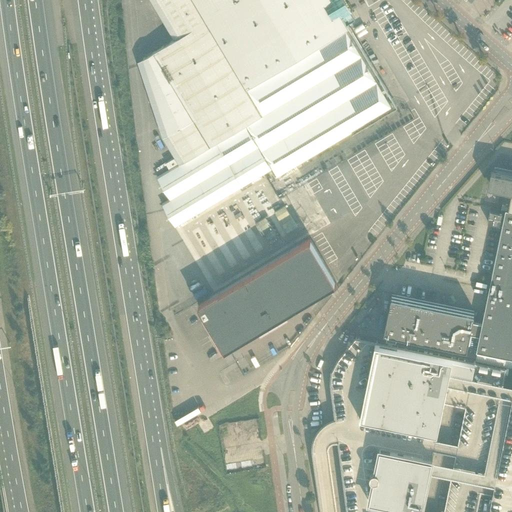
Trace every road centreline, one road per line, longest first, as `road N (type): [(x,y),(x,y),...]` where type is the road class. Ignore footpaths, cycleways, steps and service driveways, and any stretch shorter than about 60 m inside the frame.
road 1 (motorway): [(115,511),(35,0)]
road 2 (motorway): [(6,0),(86,511)]
road 3 (trunk): [(153,445),(83,0)]
road 4 (unclassified): [(327,322),(511,104)]
road 5 (unclassified): [(327,322),(299,353),(286,393),(294,455)]
road 6 (unclassified): [(294,455),(301,375),(327,322)]
road 7 (trunk): [(0,385),(21,511)]
